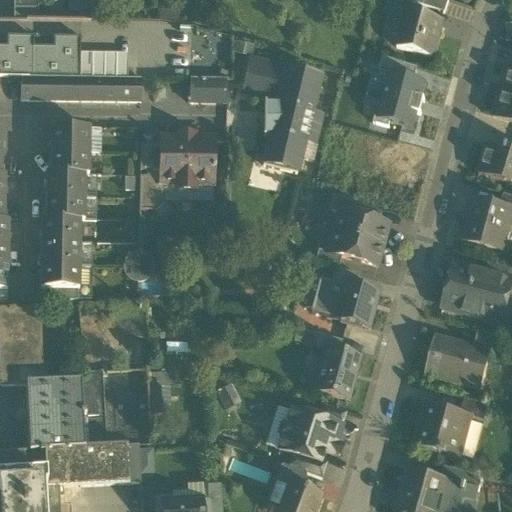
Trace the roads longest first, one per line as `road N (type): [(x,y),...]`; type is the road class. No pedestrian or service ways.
road 1 (residential): [(499,0),(481,40),(353,511)]
road 2 (residential): [(24,120),(20,296)]
road 3 (residential): [(24,120),(152,118)]
